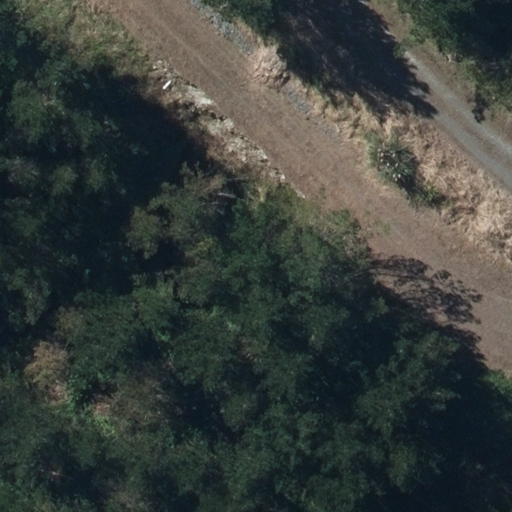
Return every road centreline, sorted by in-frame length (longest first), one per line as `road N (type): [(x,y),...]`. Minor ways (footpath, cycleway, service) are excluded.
road 1 (track): [(511,322),(148,0)]
road 2 (track): [(511,139),(380,0)]
